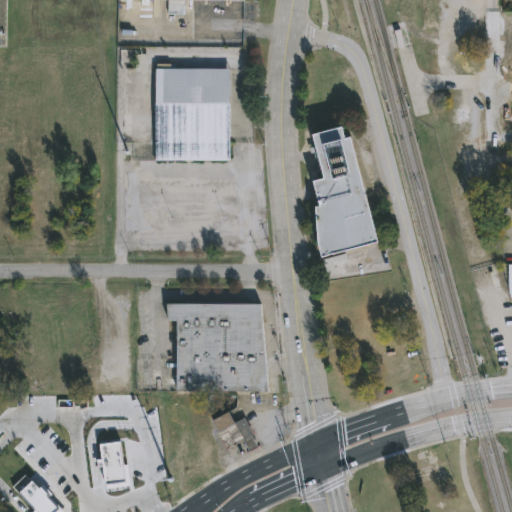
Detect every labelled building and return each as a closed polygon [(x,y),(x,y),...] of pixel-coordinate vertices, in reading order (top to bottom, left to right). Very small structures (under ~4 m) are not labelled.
[(228,71),(228,162),(154,162),(154,71),(228,71)] [(350,140),(378,244),(322,258),(319,245),(316,211),(320,210),(313,184),(324,182),(313,138),(342,131),(345,141),(350,140)] [(267,392),(176,391),(176,321),(166,321),(166,305),(260,305),(267,392)] [(211,423),(225,449),(242,440),(248,452),(257,447),(250,435),(252,434),(244,419),(233,424),(228,414),(211,423)] [(100,439),(122,435),(129,480),(105,483),(100,439)] [(16,485),(39,511),(66,511),(32,472),(16,485)]
